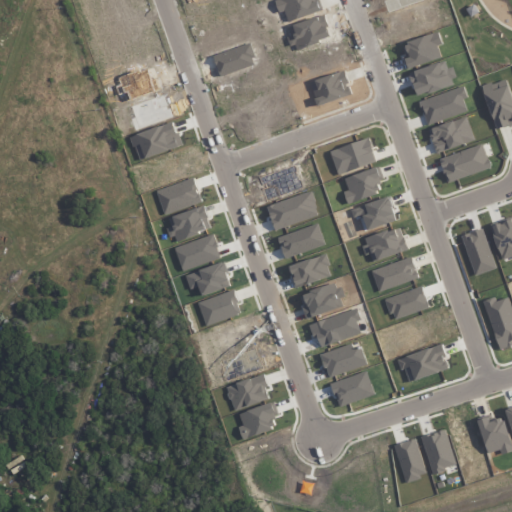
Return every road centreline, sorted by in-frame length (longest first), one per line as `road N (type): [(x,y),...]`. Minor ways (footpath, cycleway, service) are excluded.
road 1 (residential): [(317,442),(162,0)]
road 2 (residential): [(348,0),(489,382)]
road 3 (residential): [(489,382),(317,442)]
road 4 (residential): [(222,167),(387,110)]
